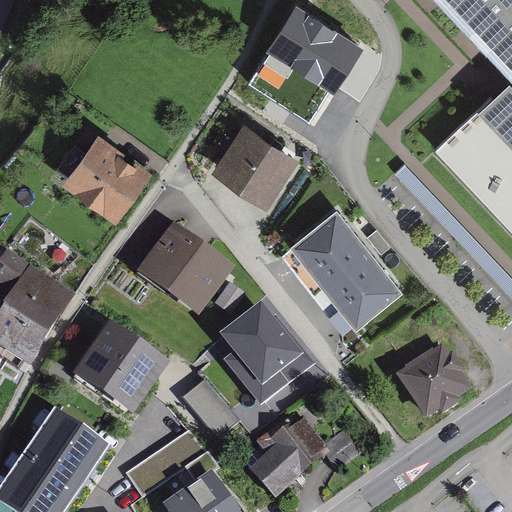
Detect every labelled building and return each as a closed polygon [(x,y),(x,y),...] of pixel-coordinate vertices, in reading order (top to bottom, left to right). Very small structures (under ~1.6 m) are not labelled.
[(0,0),(0,37),(16,0),(0,0)] [(511,0),(457,0),(511,56),(511,87),(445,152),(511,221),(511,0)] [(320,22),(293,64),(336,93),(364,51),(320,22)] [(245,130),(218,170),(265,201),(292,161),(245,130)] [(147,178),(97,143),(69,182),(118,217),(147,178)] [(397,177),(511,294),(511,275),(406,168),(397,177)] [(295,246),(325,285),(367,252),(336,213),(295,246)] [(173,235),(144,277),(197,313),(225,271),(173,235)] [(325,285),(356,323),(397,291),(367,252),(325,285)] [(0,283),(18,295),(6,314),(45,339),(71,298),(7,258),(0,269),(0,283)] [(45,339),(6,314),(0,310),(0,349),(27,367),(45,339)] [(263,317),(231,343),(241,355),(228,365),(260,407),(283,389),(272,376),(295,358),(263,317)] [(162,371),(111,335),(79,381),(129,416),(162,371)] [(441,354),(401,380),(427,420),(467,395),(441,354)] [(184,405),(222,437),(240,417),(202,384),(184,405)] [(0,511),(72,511),(116,446),(55,405),(0,486),(0,511)] [(296,417),(259,445),(270,459),(255,474),(273,499),(291,481),(326,455),(296,417)] [(231,511),(210,482),(169,510),(170,511),(231,511)]
